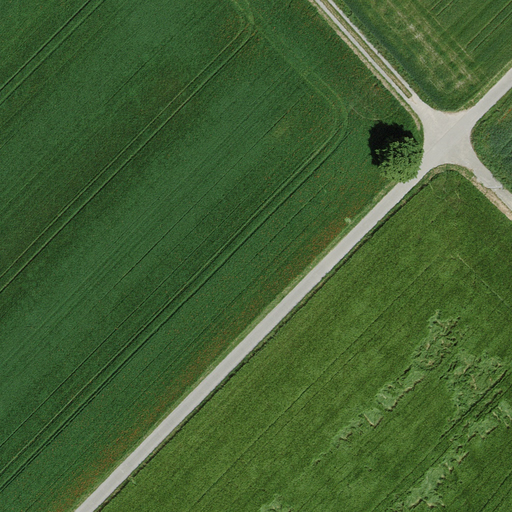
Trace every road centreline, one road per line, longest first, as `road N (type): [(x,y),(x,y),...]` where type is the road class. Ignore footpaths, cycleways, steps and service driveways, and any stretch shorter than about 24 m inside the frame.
road 1 (track): [(83,511),(511,76)]
road 2 (track): [(511,203),(321,0)]
